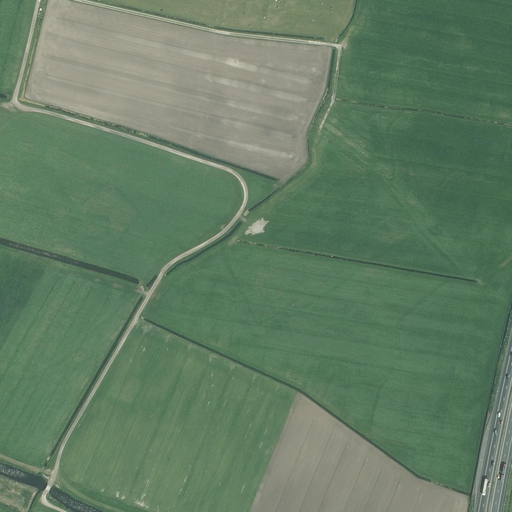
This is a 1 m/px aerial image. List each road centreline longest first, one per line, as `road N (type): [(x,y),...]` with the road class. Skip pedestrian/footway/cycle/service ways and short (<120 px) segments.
road 1 (track): [(251,222),(317,160),(336,46),(219,32),(77,0)]
road 2 (track): [(231,241),(251,222),(236,215),(245,200),(235,173),(17,104),(39,0)]
road 3 (track): [(236,215),(222,233),(166,266),(56,457),(53,478),(0,456)]
road 4 (motorway): [(511,353),(479,511)]
